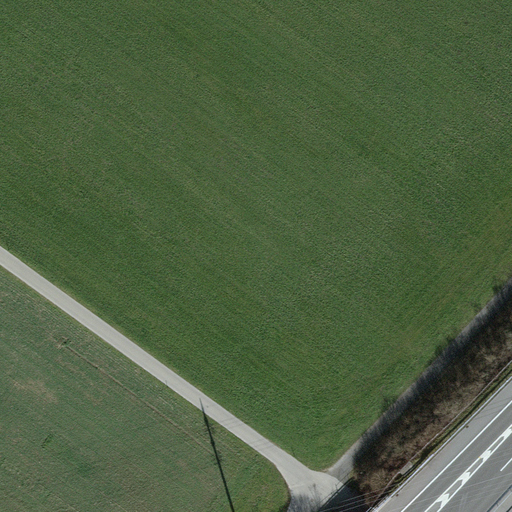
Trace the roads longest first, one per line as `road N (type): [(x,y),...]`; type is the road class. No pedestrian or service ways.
road 1 (track): [(329,489),(0,256)]
road 2 (track): [(329,489),(511,296)]
road 3 (motorway): [(511,414),(412,511)]
